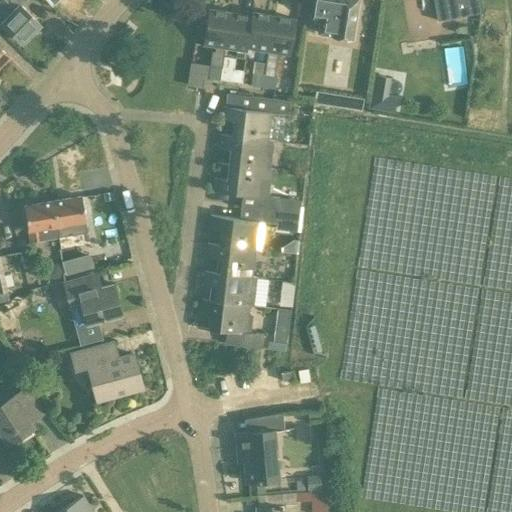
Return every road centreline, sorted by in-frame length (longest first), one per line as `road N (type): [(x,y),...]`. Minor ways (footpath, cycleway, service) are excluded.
road 1 (residential): [(166,323),(110,121),(69,66)]
road 2 (unclassified): [(166,323),(180,318),(205,92)]
road 3 (residential): [(190,412),(130,429),(0,507)]
